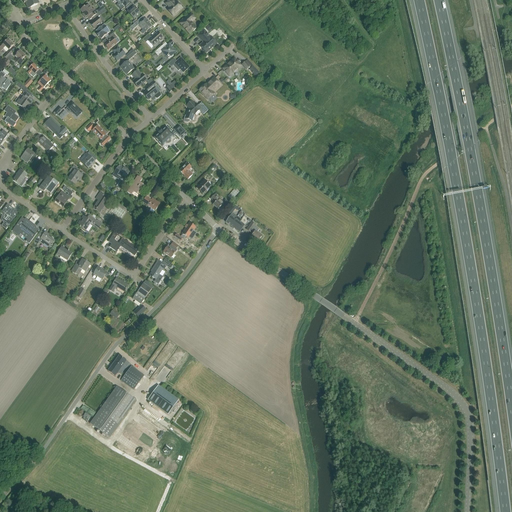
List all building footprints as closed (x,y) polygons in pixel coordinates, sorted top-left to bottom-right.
[(23,0),(24,3),(26,3),(28,9),(29,9),(39,4),(37,0),(23,0)] [(115,0),(118,4),(116,5),(121,11),(125,7),(130,3),(127,0),(115,0)] [(172,0),(169,0),(166,3),(170,8),(167,10),(173,16),(174,15),(174,16),(178,13),(177,12),(182,8),(176,2),(175,3),(172,0)] [(139,15),(140,14),(134,7),(135,6),(132,3),(126,8),(128,11),(127,12),(134,20),(137,17),(138,18),(139,16),(139,15)] [(93,17),(97,14),(95,11),(94,9),(93,10),(88,5),(88,6),(87,5),(81,10),(85,15),(84,16),(87,19),(88,17),(90,20),(93,17)] [(191,13),(184,19),(186,22),(182,26),(190,35),(196,29),(191,23),(196,19),(191,13)] [(100,16),(98,14),(97,14),(93,17),(95,20),(90,24),(94,29),(102,23),(98,18),(100,16)] [(147,22),(148,21),(146,18),(139,25),(143,29),(146,32),(152,27),(147,22)] [(98,33),(96,34),(98,37),(99,36),(101,39),(110,32),(104,25),(103,26),(96,31),(98,33)] [(217,44),(214,40),(210,37),(204,30),(198,36),(204,43),(200,46),(203,50),(203,51),(204,53),(206,52),(206,53),(217,44)] [(219,36),(227,43),(232,38),(224,30),(219,36)] [(149,35),(143,40),(146,43),(148,41),(153,47),(159,41),(161,42),(163,40),(162,39),(163,38),(158,32),(151,37),(149,35)] [(109,40),(104,44),(105,46),(105,47),(106,48),(107,48),(108,49),(109,50),(117,43),(115,40),(117,38),(113,33),(107,38),(109,40)] [(1,46),(0,47),(0,50),(1,52),(3,49),(6,52),(7,52),(9,49),(9,50),(14,45),(8,39),(1,46)] [(165,43),(155,53),(158,56),(158,55),(162,51),(168,58),(176,52),(171,47),(170,48),(165,43)] [(118,46),(112,50),(115,54),(113,56),(117,61),(125,55),(121,49),(121,50),(118,46)] [(7,59),(10,55),(12,53),(10,50),(4,56),(6,59),(7,59)] [(20,50),(14,56),(17,58),(14,61),(19,66),(23,62),(22,60),(26,56),(20,50)] [(130,55),(127,57),(129,60),(134,57),(133,56),(137,54),(135,51),(134,52),(130,55)] [(13,58),(10,55),(7,59),(1,66),(5,69),(10,62),(9,62),(13,58)] [(138,56),(132,61),(136,67),(144,61),(141,56),(139,57),(138,56)] [(174,59),(168,64),(171,67),(173,66),(178,72),(180,70),(183,73),(189,67),(181,58),(177,62),(174,59)] [(237,69),(241,66),(234,59),(223,69),(230,76),(233,73),(234,73),(235,72),(236,72),(237,71),(237,70),(237,69)] [(248,59),(245,62),(242,64),(247,70),(252,65),(248,59)] [(128,61),(121,66),(127,75),(134,69),(128,61)] [(36,74),(39,70),(33,64),(29,69),(30,70),(28,73),(30,75),(33,78),(36,74)] [(4,78),(6,75),(1,71),(0,73),(0,87),(2,89),(3,88),(6,90),(12,83),(8,79),(7,80),(4,78)] [(138,71),(132,75),(135,77),(136,79),(133,81),(138,88),(147,80),(142,74),(141,75),(138,71)] [(45,76),(38,83),(41,87),(38,90),(40,92),(45,87),(46,88),(49,86),(47,85),(51,81),(45,76)] [(201,89),(199,90),(202,93),(202,94),(204,96),(205,96),(208,100),(214,94),(212,92),(220,85),(214,78),(206,85),(204,86),(203,86),(201,87),(201,88),(201,89)] [(29,79),(24,85),(27,88),(33,82),(29,79)] [(148,90),(147,91),(144,94),(149,100),(154,96),(156,98),(157,98),(161,96),(161,94),(159,92),(158,92),(155,89),(158,87),(154,81),(145,88),(147,87),(148,89),(148,90)] [(21,90),(19,93),(23,97),(21,100),(19,98),(16,103),(26,110),(32,103),(29,101),(31,98),(21,90)] [(185,116),(184,120),(184,121),(185,122),(187,123),(188,123),(189,122),(190,120),(192,121),(191,120),(192,116),(194,115),(195,115),(199,110),(203,115),(208,110),(201,103),(198,106),(196,104),(195,105),(192,101),(187,106),(190,109),(188,111),(186,116),(185,116)] [(72,102),(67,107),(77,117),(82,112),(72,102)] [(7,118),(4,122),(13,128),(16,123),(15,123),(19,118),(7,109),(5,112),(8,114),(6,117),(7,118)] [(50,118),(45,124),(60,140),(64,136),(63,135),(67,130),(64,127),(61,129),(50,118)] [(91,124),(86,129),(89,131),(91,129),(93,131),(101,139),(103,141),(100,143),(103,146),(110,139),(107,137),(105,135),(97,126),(95,129),(93,127),(94,126),(91,124)] [(180,126),(174,130),(180,137),(185,132),(180,126)] [(170,140),(174,136),(167,128),(162,132),(161,131),(159,133),(160,134),(155,138),(162,147),(167,143),(168,144),(169,143),(170,143),(171,142),(170,141),(170,140)] [(53,147),(44,137),(42,138),(39,135),(34,140),(38,143),(38,142),(48,152),(53,147)] [(32,163),(37,156),(28,149),(21,159),(27,164),(29,161),(32,163)] [(87,153),(80,160),(88,169),(95,162),(87,153)] [(187,163),(179,171),(188,180),(193,175),(189,170),(191,167),(187,163)] [(79,181),(83,175),(78,172),(80,170),(73,166),(69,172),(72,174),(68,179),(75,184),(78,180),(79,181)] [(119,166),(114,173),(113,174),(113,175),(113,176),(120,181),(117,186),(119,187),(122,189),(128,181),(125,179),(129,172),(130,171),(124,167),(123,169),(119,166)] [(23,180),(27,175),(20,169),(18,173),(13,181),(22,187),(26,182),(23,180)] [(48,176),(39,189),(44,192),(45,190),(50,194),(58,183),(53,179),(53,180),(48,176)] [(139,196),(145,186),(140,183),(142,179),(137,176),(133,183),(127,192),(131,195),(133,192),(139,196)] [(204,180),(196,188),(203,194),(211,186),(204,180)] [(68,194),(66,197),(62,193),(62,192),(56,200),(64,206),(73,192),(65,186),(62,189),(68,194)] [(234,201),(241,193),(237,189),(229,197),(234,201)] [(107,197),(100,192),(96,199),(98,201),(93,209),(100,214),(100,213),(103,215),(108,209),(104,207),(108,201),(105,199),(107,197)] [(215,194),(214,196),(211,199),(215,203),(213,205),(218,210),(222,206),(224,208),(229,203),(225,200),(223,202),(220,199),(215,194)] [(146,197),(142,203),(151,208),(149,211),(153,213),(155,211),(160,204),(154,200),(153,201),(146,197)] [(116,201),(114,203),(123,210),(124,207),(116,201)] [(8,204),(7,204),(0,213),(3,215),(2,216),(1,217),(1,218),(2,219),(2,221),(3,222),(4,223),(1,226),(6,229),(19,213),(15,210),(14,211),(6,206),(8,204)] [(121,218),(125,212),(115,205),(110,211),(121,218)] [(230,226),(237,216),(232,213),(226,222),(230,226)] [(86,231),(90,225),(91,226),(93,225),(99,229),(100,227),(102,224),(97,221),(89,215),(87,218),(84,216),(81,220),(82,221),(79,226),(80,227),(80,228),(81,227),(86,231)] [(235,228),(240,222),(241,220),(237,216),(230,226),(233,228),(234,227),(235,228)] [(36,228),(37,227),(25,219),(25,220),(22,218),(12,231),(19,236),(23,231),(30,237),(26,242),(29,244),(39,231),(36,228)] [(239,232),(244,225),(240,222),(241,220),(240,222),(235,228),(236,229),(235,230),(239,232)] [(181,237),(177,234),(175,237),(181,241),(183,238),(184,239),(186,236),(188,238),(191,235),(192,236),(193,236),(195,234),(194,233),(193,231),(195,227),(189,223),(187,226),(186,226),(185,227),(186,228),(182,234),(183,234),(181,237)] [(262,236),(257,233),(259,229),(255,226),(251,223),(246,230),(250,233),(251,232),(253,234),(251,236),(258,241),(262,236)] [(49,235),(45,233),(40,240),(39,242),(47,248),(49,246),(51,248),(52,245),(55,241),(48,236),(49,235)] [(114,233),(109,241),(112,244),(109,247),(117,252),(118,251),(119,250),(118,250),(121,246),(130,251),(129,253),(135,256),(139,250),(122,238),(119,243),(114,241),(118,236),(114,233)] [(168,246),(163,252),(171,258),(174,254),(174,253),(175,252),(177,250),(176,249),(178,247),(173,243),(171,245),(171,246),(170,248),(168,246)] [(61,247),(57,254),(68,261),(73,253),(69,251),(68,250),(68,251),(61,247)] [(85,272),(90,264),(89,264),(89,263),(87,262),(84,260),(82,263),(81,262),(78,266),(76,264),(72,271),(78,275),(82,270),(85,272)] [(153,270),(150,275),(152,277),(152,278),(153,277),(156,279),(154,282),(158,285),(158,284),(160,281),(161,280),(163,277),(159,275),(163,269),(164,270),(166,266),(158,260),(152,270),(153,270)] [(109,274),(98,267),(93,274),(102,280),(104,277),(107,278),(109,274)] [(128,286),(116,278),(109,290),(113,293),(116,287),(124,292),(126,289),(127,288),(128,286)] [(143,299),(147,293),(148,294),(151,289),(143,284),(140,288),(141,288),(137,294),(136,293),(132,299),(141,305),(144,299),(143,299)] [(81,288),(76,296),(81,299),(86,291),(81,288)] [(142,305),(134,313),(138,317),(146,310),(142,305)] [(95,311),(98,315),(103,311),(99,307),(95,311)] [(111,315),(118,321),(121,316),(115,311),(111,315)] [(165,350),(170,355),(177,347),(171,343),(165,350)] [(170,364),(173,367),(185,357),(181,352),(176,356),(177,358),(170,364)] [(120,369),(126,361),(119,356),(108,371),(115,376),(118,372),(121,374),(123,371),(120,369)] [(144,376),(131,367),(121,381),(133,390),(144,376)] [(158,385),(148,400),(168,415),(179,400),(158,385)] [(117,387),(98,411),(90,423),(108,437),(117,425),(135,401),(117,387)]
